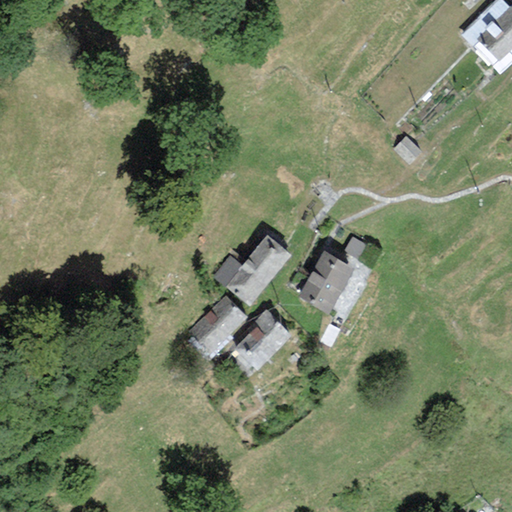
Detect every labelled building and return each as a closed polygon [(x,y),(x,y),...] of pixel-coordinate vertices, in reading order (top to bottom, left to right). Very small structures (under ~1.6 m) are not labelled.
[(498,62),(511,48),(511,10),(507,6),(500,0),(494,0),(460,36),(473,48),(478,42),(498,62)] [(408,162),(421,147),(404,133),(391,148),(408,162)] [(249,307),(291,255),(266,236),(241,266),(229,257),(212,278),(249,307)] [(365,244),(351,237),(344,251),(358,258),(365,244)] [(298,296),(328,313),(353,270),(324,253),(298,296)] [(226,298),(189,333),(210,355),(247,320),(226,298)] [(234,349),(257,371),(291,336),(272,319),(271,314),(266,310),(255,322),(258,325),(234,349)] [(330,348),(339,329),(330,324),(320,343),(330,348)]
